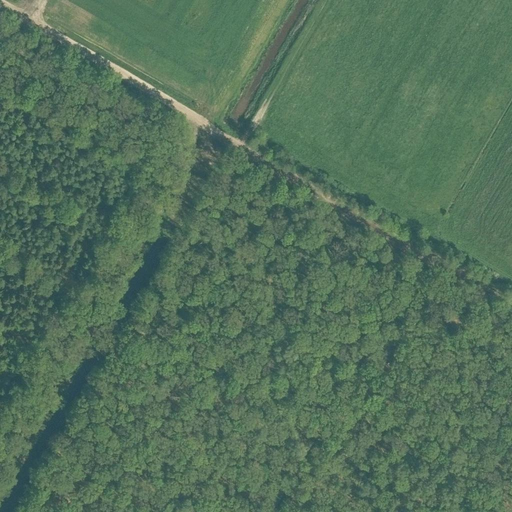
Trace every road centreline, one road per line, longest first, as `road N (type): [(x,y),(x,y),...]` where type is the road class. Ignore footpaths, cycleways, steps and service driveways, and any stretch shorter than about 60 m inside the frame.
road 1 (track): [(511,303),(0,3)]
road 2 (track): [(0,488),(210,124)]
